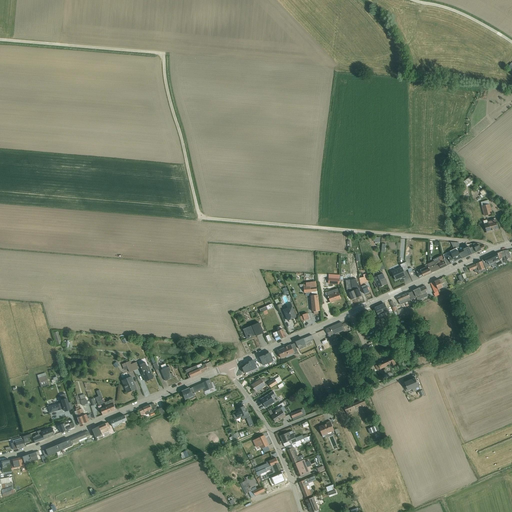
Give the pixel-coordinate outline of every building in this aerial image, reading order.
[(471,176),(463,182),(467,187),(474,182),(473,181),(474,180),(471,176)] [(479,190),(478,191),(478,192),(479,192),(481,194),(480,195),(482,198),(488,194),(484,189),(480,192),(479,190)] [(488,200),(481,202),(482,206),(481,206),(484,216),(493,214),(490,204),(489,204),(488,200)] [(486,233),(487,234),(495,231),(499,230),(496,220),(488,222),(487,220),(483,221),(486,233)] [(474,246),(476,252),(485,248),(486,248),(484,245),(484,246),(484,245),(480,247),(479,245),(478,246),(477,244),(477,243),(476,243),(473,244),(473,245),(474,246)] [(464,251),(459,254),(462,259),(472,254),(470,248),(469,246),(463,249),(464,251)] [(448,258),(445,259),(448,265),(451,264),(462,259),(459,254),(457,248),(454,249),(450,251),(451,254),(447,256),(448,258)] [(497,253),(491,256),(495,267),(497,266),(496,262),(500,260),(500,259),(497,253)] [(431,262),(427,264),(431,273),(438,270),(447,266),(443,259),(442,256),(433,260),(434,261),(431,262)] [(495,267),(491,256),(482,260),(485,268),(492,265),(493,268),(495,267)] [(382,263),(377,264),(380,271),(384,269),(385,269),(382,262),(382,263)] [(408,269),(406,262),(403,264),(400,265),(402,268),(392,272),(395,280),(406,276),(404,271),(406,270),(408,269)] [(482,262),(468,267),(470,271),(474,270),(476,273),(477,272),(479,275),(486,271),(482,262)] [(431,273),(427,264),(425,265),(426,267),(420,270),(416,272),(420,278),(431,273)] [(377,272),(372,273),(374,277),(373,278),(374,280),(374,281),(375,284),(376,284),(378,288),(387,284),(383,274),(378,275),(377,272)] [(353,291),(356,298),(361,296),(358,289),(357,289),(355,286),(356,286),(358,286),(359,286),(361,286),(359,281),(357,281),(356,281),(356,278),(355,278),(355,277),(355,273),(351,273),(351,278),(351,282),(352,287),(353,291)] [(329,276),(328,284),(339,284),(340,275),(329,274),(329,276)] [(364,277),(360,278),(361,285),(365,294),(369,292),(366,283),(365,282),(368,281),(369,281),(367,274),(363,275),(364,277)] [(442,278),(435,282),(439,293),(447,289),(442,278)] [(304,284),(300,285),(300,287),(304,287),(304,293),(305,293),(306,296),(311,296),(313,312),(314,312),(314,314),(318,314),(318,311),(319,311),(318,291),(317,291),(316,281),(310,282),(306,283),(306,284),(304,285),(304,284)] [(439,293),(435,282),(429,284),(431,284),(435,293),(434,294),(435,297),(436,300),(437,299),(437,298),(439,298),(439,299),(441,298),(440,296),(440,295),(439,293)] [(425,286),(408,293),(411,300),(416,298),(418,301),(428,296),(427,293),(426,293),(426,291),(427,291),(425,286)] [(337,289),(325,293),(327,297),(328,296),(330,303),(341,299),(337,289)] [(356,298),(353,291),(348,293),(351,300),(356,298)] [(411,300),(408,293),(397,298),(400,305),(411,300)] [(281,304),(278,305),(283,317),(286,316),(288,321),(296,317),(290,303),(286,305),(287,307),(283,309),(281,306),(283,305),(282,304),(281,304)] [(266,307),(260,309),(261,313),(273,307),(272,304),(266,307)] [(343,327),(342,324),(341,322),(326,329),(328,333),(327,333),(328,337),(329,337),(330,337),(345,331),(343,327)] [(252,326),(243,330),(247,339),(256,335),(256,336),(260,334),(264,333),(259,323),(252,326)] [(278,331),(273,333),(275,337),(274,337),(274,339),(275,339),(276,341),(286,337),(282,329),(281,330),(280,327),(277,328),(279,331),(278,331)] [(58,331),(53,333),(56,345),(61,344),(59,334),(58,331)] [(406,331),(401,334),(406,345),(411,342),(406,331)] [(312,335),(296,342),(299,350),(304,348),(307,346),(306,345),(312,343),(311,341),(314,339),(312,335)] [(294,343),(278,351),(281,359),(294,353),(295,354),(298,353),(294,343)] [(266,355),(265,355),(269,363),(274,361),(272,356),(270,353),(266,355)] [(264,356),(264,355),(260,357),(261,361),(263,366),(269,363),(265,355),(264,356)] [(378,365),(375,366),(377,370),(380,369),(390,365),(391,367),(397,365),(395,362),(392,356),(387,358),(388,359),(383,361),(382,362),(382,361),(377,363),(378,365)] [(154,358),(151,359),(156,370),(158,370),(159,369),(157,363),(156,363),(154,358)] [(249,363),(248,364),(251,371),(258,368),(256,363),(254,360),(249,362),(249,363)] [(134,371),(131,364),(130,361),(128,362),(128,361),(125,362),(126,363),(122,364),(123,367),(127,366),(130,373),(132,371),(134,371)] [(137,362),(131,364),(134,371),(137,370),(139,369),(137,362)] [(145,362),(140,365),(141,369),(140,370),(145,382),(154,378),(148,366),(147,367),(145,362)] [(165,364),(161,366),(163,369),(161,370),(166,381),(165,381),(175,377),(174,377),(172,373),(170,374),(170,372),(171,371),(170,367),(167,368),(165,364)] [(197,366),(185,370),(189,379),(205,372),(205,371),(208,369),(206,364),(202,365),(202,364),(197,366)] [(251,371),(248,364),(243,368),(243,369),(245,373),(251,371)] [(45,373),(37,375),(41,387),(49,385),(47,380),(45,373)] [(123,380),(122,380),(127,393),(137,389),(131,376),(129,378),(128,375),(122,378),(123,380)] [(415,378),(404,383),(408,391),(412,389),(413,392),(420,389),(415,378)] [(261,379),(251,385),(256,392),(266,386),(261,379)] [(275,379),(268,384),(271,388),(278,384),(275,379)] [(195,387),(193,388),(195,393),(203,389),(204,392),(213,388),(210,380),(204,382),(205,383),(195,387)] [(195,393),(193,388),(190,389),(190,388),(182,391),(186,400),(189,398),(190,399),(196,397),(195,393)] [(273,391),(261,400),(266,408),(275,402),(273,398),(276,396),(273,391)] [(62,402),(48,406),(50,413),(62,409),(63,408),(64,412),(70,410),(70,409),(72,409),(70,402),(68,403),(67,398),(66,398),(65,393),(61,395),(60,395),(62,402)] [(102,395),(99,396),(90,400),(93,406),(96,405),(96,404),(98,403),(99,405),(105,403),(102,395)] [(106,407),(100,409),(103,415),(116,410),(114,404),(115,403),(113,399),(107,402),(105,403),(106,405),(106,406),(106,407)] [(365,399),(344,408),(347,415),(357,410),(357,409),(358,408),(358,407),(362,405),(363,407),(368,405),(365,399)] [(154,403),(139,410),(142,416),(146,414),(146,415),(150,414),(151,416),(155,414),(154,412),(158,411),(156,406),(155,407),(154,404),(154,403)] [(77,405),(77,404),(75,405),(76,408),(76,409),(75,409),(76,411),(74,412),(79,425),(84,423),(78,408),(77,405)] [(242,417),(249,414),(247,410),(246,410),(244,406),(243,404),(239,406),(240,408),(238,409),(239,413),(233,415),(235,420),(238,419),(242,417)] [(80,407),(78,408),(84,423),(88,421),(88,420),(91,419),(90,414),(86,416),(86,414),(84,415),(82,409),(81,409),(80,407)] [(283,412),(280,408),(274,412),(275,414),(272,416),(276,423),(279,421),(286,417),(283,412)] [(303,416),(301,410),(291,414),(292,417),(293,420),(303,416)] [(126,417),(125,416),(111,422),(113,428),(117,426),(116,425),(127,421),(126,417)] [(327,424),(319,427),(323,438),(324,438),(324,437),(328,436),(327,434),(334,431),(331,421),(326,423),(327,424)] [(63,424),(58,426),(61,433),(74,427),(72,423),(69,424),(68,424),(65,425),(64,423),(63,424)] [(108,423),(99,426),(102,434),(109,431),(107,428),(110,427),(108,423)] [(378,425),(368,429),(370,434),(380,430),(378,425)] [(102,434),(99,426),(91,430),(95,437),(102,434)] [(52,428),(41,432),(44,439),(55,435),(52,428)] [(44,439),(41,432),(40,430),(37,432),(38,434),(35,436),(33,438),(35,443),(44,439)] [(88,431),(69,439),(71,444),(74,443),(74,444),(86,439),(88,441),(92,439),(88,431)] [(289,432),(280,436),(283,444),(290,441),(291,444),(291,445),(308,437),(307,435),(303,436),(302,435),(296,438),(292,431),(289,432)] [(30,434),(23,437),(25,443),(29,442),(28,438),(31,437),(30,434)] [(264,435),(253,440),(257,448),(261,446),(262,449),(269,445),(264,435)] [(308,437),(291,445),(286,447),(293,464),(304,459),(303,455),(298,457),(295,448),(301,445),(301,444),(303,443),(304,444),(314,440),(314,438),(313,438),(312,435),(310,436),(308,437)] [(13,443),(11,443),(13,450),(24,447),(22,440),(21,438),(12,441),(13,443)] [(314,441),(310,443),(314,451),(316,450),(317,453),(320,452),(318,448),(317,448),(314,441)] [(57,445),(45,450),(47,455),(60,450),(57,445)] [(32,459),(35,458),(37,457),(37,456),(40,455),(39,451),(22,457),(25,465),(30,463),(33,462),(32,459)] [(25,465),(22,457),(18,458),(10,460),(12,468),(14,468),(20,467),(25,465)] [(256,472),(278,463),(276,458),(266,462),(267,463),(258,467),(258,469),(256,470),(256,472)] [(6,473),(11,472),(12,472),(10,463),(9,460),(1,461),(3,473),(6,472),(6,473)] [(304,460),(293,464),(299,477),(309,472),(304,460)] [(278,463),(256,472),(256,473),(258,476),(258,477),(261,476),(261,475),(267,472),(267,471),(272,469),(273,473),(269,475),(270,478),(272,477),(274,477),(277,475),(280,474),(279,471),(281,470),(278,463)] [(277,475),(274,477),(274,478),(278,477),(278,478),(276,479),(278,484),(280,483),(282,486),(287,484),(283,474),(277,476),(277,475)] [(258,477),(258,476),(255,477),(256,479),(257,479),(258,483),(261,488),(257,489),(255,485),(256,484),(252,477),(250,478),(248,476),(244,479),(245,481),(242,483),(244,486),(241,488),(243,490),(245,489),(247,493),(250,492),(252,497),(253,496),(265,491),(258,477)] [(314,476),(299,482),(305,497),(312,495),(310,489),(309,485),(308,483),(316,480),(314,476)] [(0,497),(2,498),(14,492),(13,486),(12,482),(10,483),(9,477),(0,479),(0,497)] [(314,511),(319,510),(314,497),(306,500),(310,511),(314,511)]
